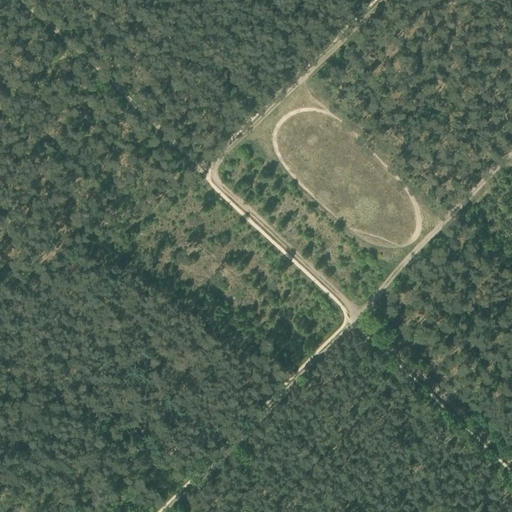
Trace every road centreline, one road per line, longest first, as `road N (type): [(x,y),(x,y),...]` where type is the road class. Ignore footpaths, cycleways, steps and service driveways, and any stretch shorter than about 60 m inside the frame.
road 1 (track): [(386,0),(220,161),(218,182),(511,467)]
road 2 (track): [(511,155),(170,511)]
